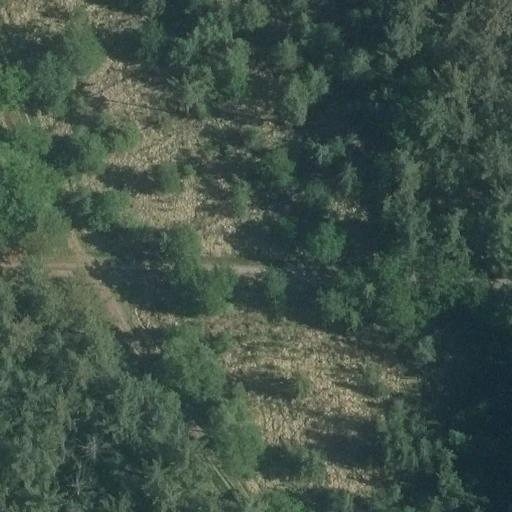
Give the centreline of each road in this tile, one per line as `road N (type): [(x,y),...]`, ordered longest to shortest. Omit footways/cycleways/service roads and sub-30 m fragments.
road 1 (track): [(87,268),(511,291)]
road 2 (track): [(0,270),(87,268),(0,36)]
